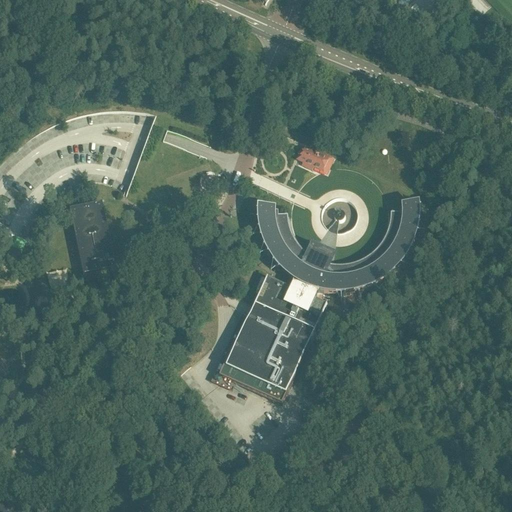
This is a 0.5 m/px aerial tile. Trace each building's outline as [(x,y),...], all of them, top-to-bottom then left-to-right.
[(319,156),(307,151),(306,151),(304,155),(301,153),(298,162),(306,165),(304,168),(312,172),(314,169),(327,175),(333,161),(326,158),(327,156),(321,153),(319,156)] [(397,272),(403,264),(408,256),(412,247),(415,237),(417,227),(418,217),(417,206),(416,204),(416,205),(416,208),(410,210),(400,212),(401,217),(397,217),(391,217),(391,226),(389,234),(385,242),(381,250),(375,256),(369,261),(362,265),(355,268),(348,269),(340,270),(332,269),(331,269),(329,269),(329,268),(331,263),(326,260),(324,260),(324,259),(324,258),(324,257),(323,256),(322,256),(321,256),(320,256),(320,257),(319,257),(312,254),(309,260),(308,259),(307,258),(301,253),(297,247),(293,241),(293,239),(291,234),(289,227),(288,219),(286,219),(279,220),(279,217),(279,216),(279,215),(278,215),(272,214),(263,212),(263,207),(262,209),(262,218),(263,230),(265,241),(267,246),(269,251),(271,256),(274,261),(280,268),(286,275),(293,281),(295,282),(298,285),(295,293),(280,286),(275,284),(268,281),(261,296),(256,308),(259,309),(254,322),(251,320),(246,330),(224,381),(283,407),(316,335),(320,325),(328,308),(326,307),(321,305),(314,302),(316,296),(317,295),(318,293),(320,294),(324,295),(329,296),(335,296),(345,296),(353,296),(361,294),(368,291),(376,288),(383,283),(390,278),(397,272)] [(83,277),(115,270),(101,205),(69,212),(83,277)] [(312,414),(304,412),(302,422),(310,424),(312,414)] [(0,511),(11,511),(12,511),(0,500),(0,511)]
